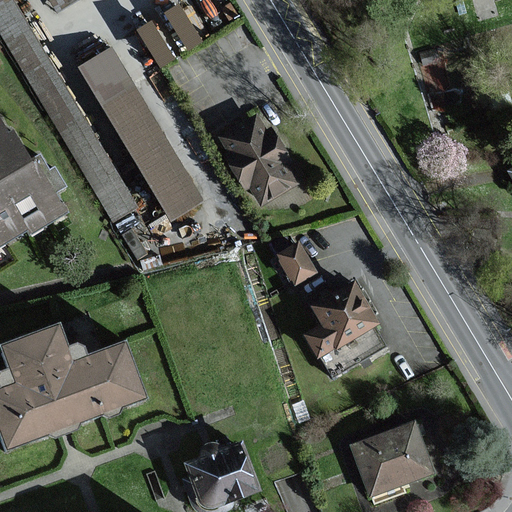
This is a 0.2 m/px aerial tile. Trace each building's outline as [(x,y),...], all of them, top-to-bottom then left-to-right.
[(17,0),(0,0),(0,29),(115,222),(142,207),(17,0)] [(52,0),(59,11),(76,0),(52,0)] [(178,0),(175,0),(162,8),(183,45),(199,36),(178,0)] [(150,16),(136,24),(157,62),(171,54),(150,16)] [(115,47),(84,64),(175,219),(206,199),(115,47)] [(230,128),(223,132),(234,152),(228,155),(245,185),(253,181),(265,203),(300,183),(289,163),(297,158),(282,132),(272,137),(258,112),(230,128)] [(10,131),(2,116),(0,117),(0,248),(68,212),(21,125),(10,131)] [(511,167),(503,172),(511,186),(511,167)] [(311,263),(300,243),(279,255),(295,284),(316,273),(311,263)] [(360,277),(315,303),(326,322),(315,329),(308,332),(322,357),(385,321),(360,277)] [(65,323),(7,345),(21,382),(0,389),(0,418),(12,450),(65,431),(152,399),(131,343),(80,362),(65,323)] [(416,421),(351,445),(370,497),(435,473),(416,421)] [(245,439),(187,462),(207,511),(210,511),(265,491),(245,439)]
